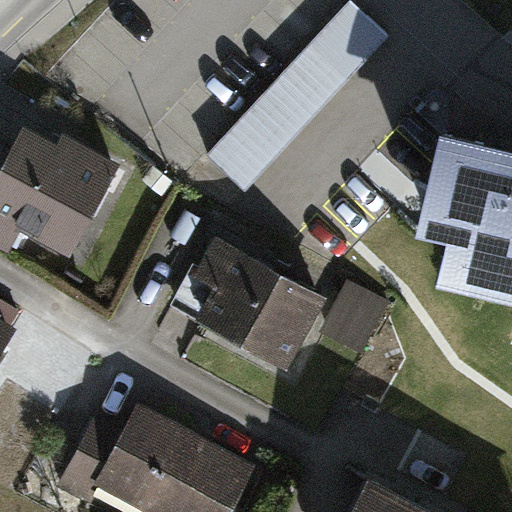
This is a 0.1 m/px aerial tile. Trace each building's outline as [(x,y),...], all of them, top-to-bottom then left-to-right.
[(350,1),(206,155),(246,192),(389,38),(350,1)] [(59,143),(27,125),(0,174),(0,248),(6,252),(20,226),(73,254),(122,163),(65,133),(59,143)] [(511,150),(449,133),(425,236),(455,244),(446,285),(511,301),(511,150)] [(154,168),(144,180),(162,196),(173,183),(154,168)] [(332,298),(217,237),(197,274),(220,287),(202,321),(294,370),(332,298)] [(349,279),(320,332),(361,355),(390,302),(349,279)] [(0,341),(15,318),(0,308),(0,341)] [(228,511),(258,458),(140,394),(122,426),(95,411),(58,480),(91,498),(102,479),(162,511),(228,511)] [(480,511),(372,452),(338,511),(480,511)]
